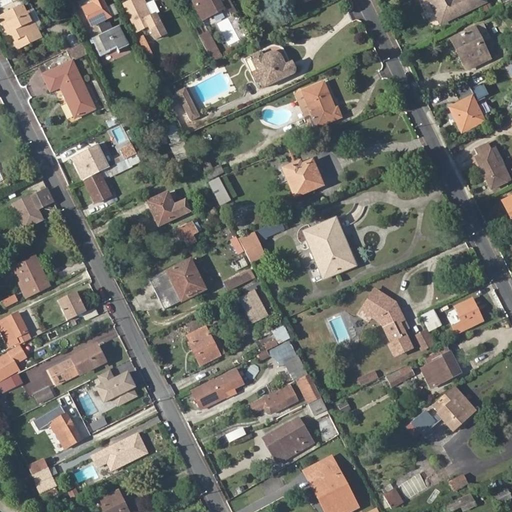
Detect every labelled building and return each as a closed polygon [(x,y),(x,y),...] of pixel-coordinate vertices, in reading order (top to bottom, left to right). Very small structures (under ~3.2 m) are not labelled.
[(103,44),(96,47),(100,56),(117,48),(118,50),(128,45),(118,26),(112,29),(109,22),(105,23),(104,19),(111,16),(103,0),(92,0),(93,2),(82,8),(91,25),(99,22),(104,33),(98,35),(103,44)] [(137,32),(149,26),(156,40),(166,35),(156,15),(152,17),(143,0),(134,0),(124,5),(137,32)] [(197,0),(193,2),(203,20),(224,9),(218,0),(197,0)] [(427,0),(439,24),(481,3),(479,0),(427,0)] [(27,13),(23,5),(3,14),(13,34),(11,34),(18,47),(41,36),(37,28),(35,29),(27,13)] [(64,7),(55,11),(60,21),(69,17),(64,7)] [(29,12),(27,13),(35,29),(37,28),(29,12)] [(3,14),(0,16),(10,35),(11,34),(13,34),(3,14)] [(482,41),(490,37),(483,24),(475,28),(482,41)] [(457,50),(466,68),(486,58),(479,42),(482,41),(475,28),(455,37),(461,48),(457,50)] [(58,41),(63,52),(68,50),(71,48),(83,43),(78,32),(58,41)] [(208,32),(199,37),(207,54),(216,49),(208,32)] [(93,42),(96,47),(103,44),(98,35),(91,39),(92,43),(93,42)] [(138,39),(143,49),(147,59),(153,56),(143,36),(138,39)] [(452,39),(457,50),(461,48),(455,37),(452,39)] [(479,42),(486,58),(490,56),(482,41),(479,42)] [(83,43),(71,48),(76,59),(88,53),(83,43)] [(71,48),(68,50),(73,61),(74,60),(76,59),(71,48)] [(295,71),(290,61),(283,64),(281,60),(278,58),(275,56),(274,56),(268,55),(265,55),(263,56),(261,52),(250,57),(258,71),(251,74),(256,83),(259,81),(263,89),(291,75),(295,71)] [(61,87),(67,99),(70,98),(71,100),(69,101),(76,117),(96,107),(74,60),(73,61),(44,75),(52,91),(61,87)] [(308,115),(313,128),(340,117),(337,108),(333,110),(323,83),(302,92),(311,113),(308,115)] [(476,100),(487,95),(482,83),(470,89),(476,100)] [(185,88),(175,93),(189,122),(199,117),(185,88)] [(461,131),(483,120),(474,103),(471,104),(468,99),(453,106),(452,111),(461,131)] [(67,104),(62,105),(67,121),(72,120),(67,104)] [(105,122),(113,137),(124,132),(115,116),(105,122)] [(171,146),(183,142),(174,118),(162,123),(171,146)] [(510,180),(501,162),(497,164),(487,144),(476,150),(481,159),(477,161),(491,189),(510,180)] [(72,158),(83,181),(99,173),(88,151),(72,158)] [(167,154),(159,158),(163,168),(171,164),(167,154)] [(207,158),(199,162),(209,180),(224,172),(220,164),(212,168),(207,158)] [(322,185),(312,161),(298,167),(296,164),(285,169),(296,196),(322,185)] [(99,173),(83,181),(95,204),(111,196),(99,173)] [(235,198),(225,177),(220,179),(219,177),(208,182),(219,205),(235,198)] [(52,201),(47,189),(31,197),(30,195),(12,204),(20,221),(21,220),(26,229),(43,221),(37,209),(46,205),(46,204),(52,201)] [(149,210),(158,226),(177,216),(165,193),(149,202),(152,209),(149,210)] [(511,196),(503,201),(506,208),(511,206),(511,208),(511,196)] [(237,234),(245,230),(235,210),(227,214),(237,234)] [(343,227),(338,216),(306,231),(327,278),(343,271),(341,266),(352,261),(338,229),(343,227)] [(260,239),(283,231),(280,222),(257,229),(260,239)] [(177,228),(184,248),(199,242),(191,223),(177,228)] [(343,227),(338,229),(352,261),(341,266),(343,271),(359,264),(343,227)] [(262,256),(252,233),(237,240),(249,262),(262,256)] [(189,259),(150,279),(165,309),(205,288),(189,259)] [(26,298),(48,287),(36,262),(21,269),(29,285),(26,286),(28,289),(22,291),(25,296),(26,298)] [(250,279),(246,271),(225,283),(228,290),(250,279)] [(378,316),(381,322),(392,343),(389,345),(394,355),(410,347),(402,330),(398,322),(403,319),(395,302),(374,290),(365,305),(381,315),(378,316)] [(22,291),(0,302),(3,307),(25,296),(22,291)] [(77,291),(57,301),(67,321),(83,313),(87,311),(77,291)] [(240,299),(244,307),(258,300),(254,292),(240,299)] [(454,308),(461,321),(451,325),(455,333),(482,320),(471,299),(454,308)] [(362,311),(381,322),(378,316),(381,315),(365,305),(362,311)] [(98,314),(95,307),(87,311),(83,313),(86,320),(98,314)] [(442,325),(434,309),(421,315),(429,331),(442,325)] [(27,334),(16,313),(0,321),(0,332),(8,347),(14,344),(16,346),(30,340),(27,334)] [(407,328),(403,319),(398,322),(402,330),(407,328)] [(282,326),(271,332),(279,344),(289,339),(282,326)] [(200,365),(219,355),(205,327),(188,335),(191,342),(197,353),(194,355),(200,365)] [(412,336),(420,352),(434,346),(427,329),(412,336)] [(276,370),(280,369),(284,382),(304,376),(293,341),(270,349),(276,370)] [(188,343),(194,355),(197,353),(191,342),(188,343)] [(99,344),(45,370),(55,390),(109,364),(99,344)] [(9,354),(0,358),(0,379),(19,370),(16,363),(26,358),(20,345),(8,351),(9,354)] [(442,378),(443,381),(460,372),(449,352),(433,361),(434,363),(442,378)] [(436,381),(442,378),(434,363),(428,366),(436,381)] [(385,377),(392,389),(415,376),(408,364),(385,377)] [(243,383),(236,369),(191,391),(201,410),(226,397),(224,393),(233,388),(243,383)] [(102,386),(97,388),(104,406),(114,402),(117,408),(138,397),(135,391),(137,390),(130,373),(116,379),(111,370),(98,377),(102,386)] [(360,386),(379,380),(376,371),(357,377),(360,386)] [(0,395),(25,383),(21,374),(0,384),(0,395)] [(55,398),(49,386),(33,394),(38,406),(55,398)] [(288,386),(251,405),(255,411),(265,406),(265,408),(267,412),(270,413),(296,401),(288,386)] [(440,412),(455,429),(475,410),(454,386),(434,405),(440,412)] [(227,397),(235,393),(233,388),(224,393),(226,397),(227,397)] [(326,409),(324,405),(320,397),(308,403),(313,415),(326,409)] [(346,401),(337,405),(341,413),(350,408),(346,401)] [(65,449),(81,440),(59,405),(33,421),(39,431),(50,424),(65,449)] [(440,412),(434,405),(426,412),(432,419),(440,412)] [(425,411),(412,422),(421,432),(434,421),(432,419),(426,412),(425,411)] [(102,413),(87,420),(93,431),(107,424),(102,413)] [(412,422),(406,428),(415,438),(421,432),(412,422)] [(268,435),(281,460),(302,449),(289,424),(268,435)] [(224,434),(227,442),(245,436),(243,428),(224,434)] [(106,464),(110,471),(148,454),(137,433),(90,455),(96,468),(106,464)] [(47,467),(49,466),(46,459),(31,466),(34,473),(47,467)] [(313,485),(322,503),(325,501),(330,511),(346,511),(358,506),(352,495),(345,499),(334,476),(341,472),(337,464),(312,476),(316,483),(313,485)] [(37,482),(36,483),(40,490),(41,492),(56,485),(47,467),(34,473),(33,474),(37,482)] [(352,495),(341,472),(334,476),(345,499),(352,495)] [(453,481),(457,488),(469,482),(465,474),(453,481)] [(241,492),(245,503),(262,496),(258,485),(241,492)] [(394,488),(383,495),(391,509),(402,502),(394,488)] [(507,489),(493,496),(497,504),(510,497),(507,489)] [(128,511),(118,490),(101,498),(104,505),(102,506),(105,511),(128,511)] [(330,511),(325,501),(322,503),(325,511),(330,511)]
